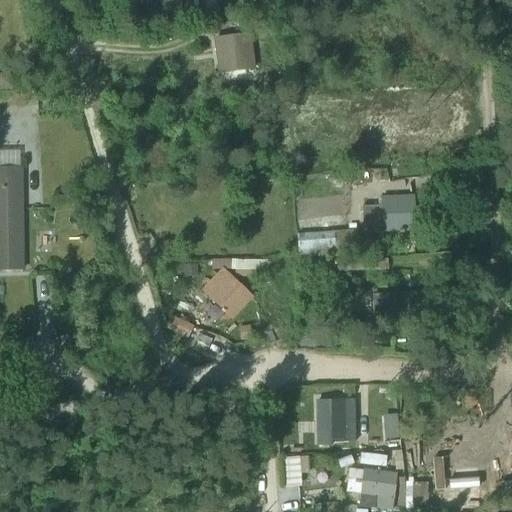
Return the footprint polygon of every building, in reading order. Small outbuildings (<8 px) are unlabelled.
[(146,0),(148,16),(170,14),(170,11),(182,10),(180,0),(146,0)] [(203,0),(205,18),(218,17),(217,3),(228,2),(228,0),(203,0)] [(374,18),(377,58),(402,57),(399,29),(388,29),(387,17),(374,18)] [(213,39),(218,75),(255,70),(250,34),(213,39)] [(263,89),(283,90),(283,78),(263,77),(263,89)] [(0,271),(24,272),(23,169),(20,169),(20,160),(0,160),(0,271)] [(91,219),(83,193),(50,198),(52,206),(79,203),(84,219),(91,219)] [(377,200),(378,207),(362,208),(363,229),(382,228),(382,233),(414,231),(412,199),(377,200)] [(298,259),(376,255),(376,250),(382,249),(382,239),(375,239),(357,240),(356,231),(297,236),(298,259)] [(326,276),(347,274),(346,272),(387,269),(387,260),(346,263),(345,260),(324,261),(326,276)] [(234,278),(268,278),(268,261),(211,261),(211,271),(233,271),(234,278)] [(220,312),(223,314),(224,313),(231,319),(251,298),(222,271),(202,292),(221,310),(220,312)] [(428,290),(440,290),(439,272),(428,272),(428,290)] [(397,323),(397,320),(431,319),(430,294),(384,295),(384,296),(372,296),(372,320),(394,320),(394,323),(397,323)] [(331,444),(354,443),(353,401),(316,402),(317,446),(331,447),(331,444)] [(373,444),(399,442),(397,417),(383,418),(383,417),(371,418),(373,444)] [(426,511),(480,508),(478,468),(441,471),(443,492),(428,492),(428,484),(411,484),(411,507),(426,507),(426,511)] [(358,509),(374,511),(392,511),(398,475),(363,470),(363,472),(349,470),(346,494),(355,494),(354,505),(358,505),(358,509)] [(502,506),(511,505),(511,482),(501,483),(502,506)] [(301,511),(345,511),(345,500),(325,501),(325,506),(302,507),(301,511)]
